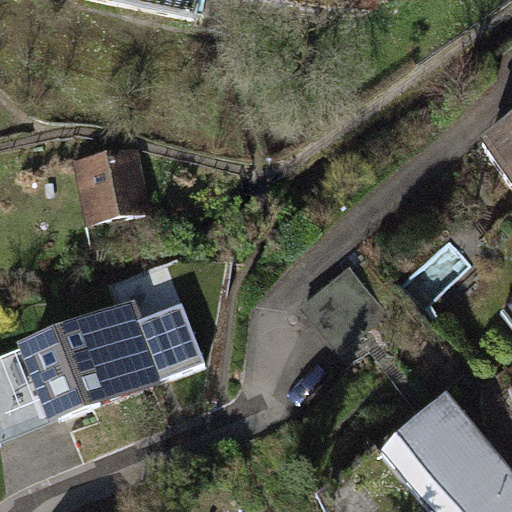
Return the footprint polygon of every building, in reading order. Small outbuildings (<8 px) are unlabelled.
[(71,0),(71,1),(194,24),(198,0),(71,0)] [(237,0),(385,13),(386,0),(237,0)] [(511,130),(483,151),(511,190),(511,130)] [(148,221),(134,152),(77,164),(91,233),(148,221)] [(351,270),(301,314),(340,358),(390,314),(351,270)] [(130,308),(17,353),(19,358),(0,365),(0,444),(45,427),(48,436),(163,390),(161,385),(205,368),(182,311),(138,329),(130,308)] [(511,511),(511,477),(449,403),(386,457),(433,511),(511,511)]
